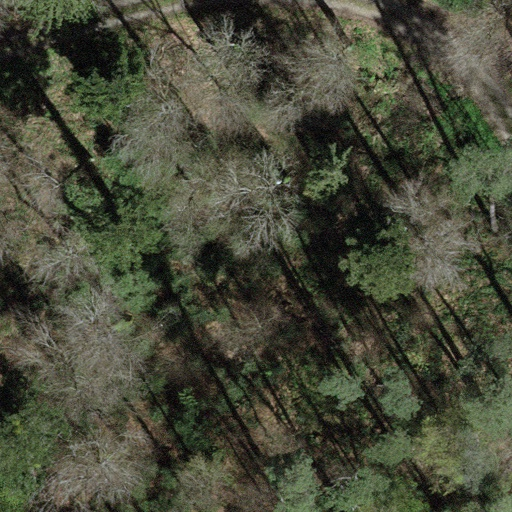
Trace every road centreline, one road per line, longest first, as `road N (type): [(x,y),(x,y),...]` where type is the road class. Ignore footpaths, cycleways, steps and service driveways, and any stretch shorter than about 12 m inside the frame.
road 1 (track): [(342,0),(414,26),(485,91),(511,133)]
road 2 (track): [(0,53),(123,9),(175,0)]
